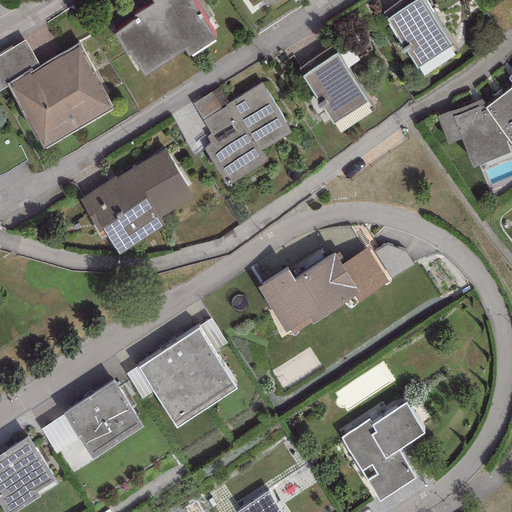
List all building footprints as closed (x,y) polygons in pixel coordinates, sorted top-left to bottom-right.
[(135,19),(114,32),(143,76),(184,50),(188,57),(216,39),(190,0),(151,0),(154,4),(134,16),(135,19)] [(458,52),(422,0),(402,0),(383,13),(386,19),(385,20),(417,68),(417,67),(423,76),(458,52)] [(31,72),(39,67),(24,41),(0,54),(0,90),(8,86),(6,83),(29,69),(31,72)] [(112,108),(77,42),(39,67),(31,72),(29,69),(6,83),(8,86),(43,151),(112,108)] [(303,76),(302,77),(332,124),(339,134),(374,111),(368,101),(332,47),(298,68),(303,76)] [(226,107),(202,121),(210,134),(205,137),(210,144),(203,149),(226,186),(268,161),(261,150),(291,132),(262,83),(228,103),(224,105),(226,107)] [(511,86),(487,106),(485,108),(509,141),(511,145),(511,86)] [(218,88),(192,104),(202,121),(226,107),(224,105),(228,103),(218,88)] [(485,98),(436,116),(447,145),(461,140),(472,169),(510,153),(506,142),(509,141),(485,108),(487,106),(485,98)] [(114,177),(77,199),(102,239),(106,236),(118,256),(165,227),(160,218),(193,198),(163,150),(116,179),(114,177)] [(386,245),(373,253),(390,279),(412,264),(403,251),(386,245)] [(367,248),(340,265),(359,293),(354,297),(358,303),(390,282),(367,248)] [(287,270),(257,289),(285,333),(289,330),(292,334),(311,322),(312,323),(354,297),(359,293),(340,265),(334,255),(294,280),(287,270)] [(210,319),(198,327),(214,351),(226,344),(210,319)] [(167,349),(206,409),(236,389),(197,329),(167,349)] [(206,409),(167,349),(137,368),(176,428),(206,409)] [(152,392),(135,367),(125,374),(142,399),(152,392)] [(113,381),(63,414),(93,460),(143,427),(113,381)] [(368,420),(339,438),(379,502),(416,479),(398,450),(424,434),(405,403),(371,424),(368,420)] [(77,440),(62,416),(40,429),(56,454),(77,440)] [(0,454),(0,505),(4,511),(15,511),(40,497),(36,492),(55,480),(27,437),(0,454)] [(280,511),(268,492),(236,511),(280,511)]
